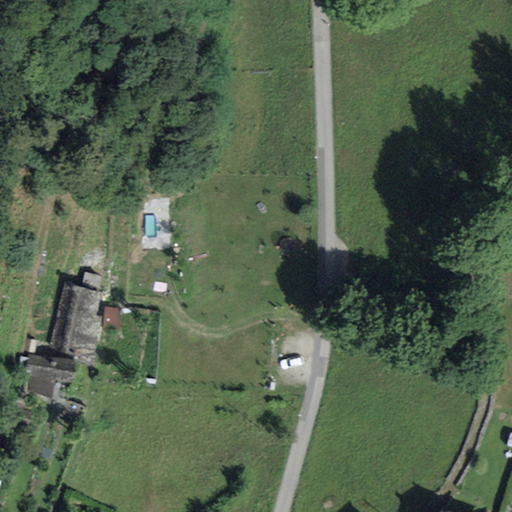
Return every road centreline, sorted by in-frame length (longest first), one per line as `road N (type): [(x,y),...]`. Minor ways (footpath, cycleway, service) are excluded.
road 1 (residential): [(282,511),(325,310),(320,0)]
road 2 (track): [(511,232),(485,420),(429,511)]
road 3 (track): [(51,511),(102,389)]
